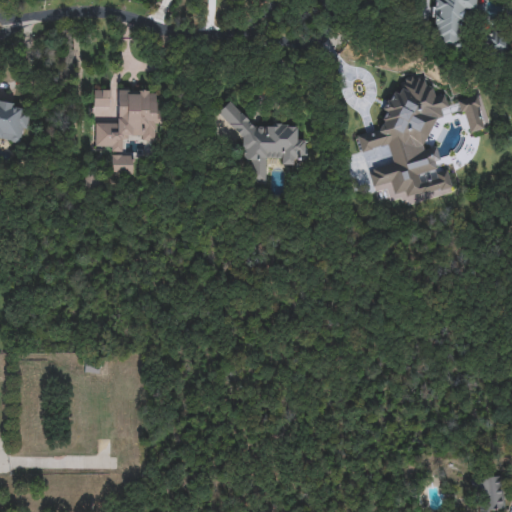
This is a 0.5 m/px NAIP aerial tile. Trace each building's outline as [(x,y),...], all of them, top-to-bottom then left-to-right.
[(474,0),(474,11),(463,10),(461,51),(433,50),(434,0),(474,0)] [(505,50),(488,55),(483,36),(500,31),(505,50)] [(448,187),(444,174),(437,176),(432,160),(436,159),(433,148),(424,151),(423,145),(434,120),(462,110),(471,135),(488,129),(477,96),(446,107),(443,96),(434,98),(431,88),(411,78),(399,83),(385,101),(382,110),(386,112),(379,131),(356,138),(361,154),(386,146),(391,162),(367,170),(372,187),(406,198),(448,187)] [(93,109),(93,91),(109,91),(109,109),(93,109)] [(155,142),(123,142),(123,156),(133,156),(133,175),(111,175),(111,151),(94,150),(94,124),(116,124),(116,91),(156,92),(155,142)] [(24,144),(0,141),(0,102),(28,106),(24,144)] [(252,126),(297,128),(296,142),(306,142),(306,162),(296,162),(291,166),(282,166),(278,161),(266,161),(265,184),(253,184),(250,181),(251,166),(244,157),(244,144),(218,114),(231,103),(252,126)] [(15,455),(15,367),(33,367),(33,443),(48,443),(48,455),(15,455)] [(90,377),(89,455),(69,455),(70,377),(90,377)] [(502,478),(502,511),(480,511),(480,478),(502,478)]
